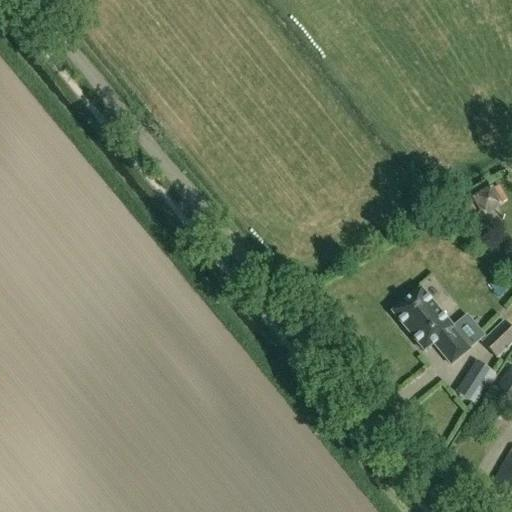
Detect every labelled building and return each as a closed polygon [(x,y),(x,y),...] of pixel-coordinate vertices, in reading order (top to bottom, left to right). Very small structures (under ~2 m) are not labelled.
[(507,201),(498,187),(467,206),(476,220),(507,201)] [(453,329),(420,290),(392,314),(424,353),(433,345),(451,366),(469,351),(452,330),(453,329)] [(482,344),(496,359),(511,343),(511,331),(504,323),(482,344)] [(490,407),(504,384),(494,378),(480,402),(490,407)] [(511,507),(511,449),(487,494),(511,507)]
